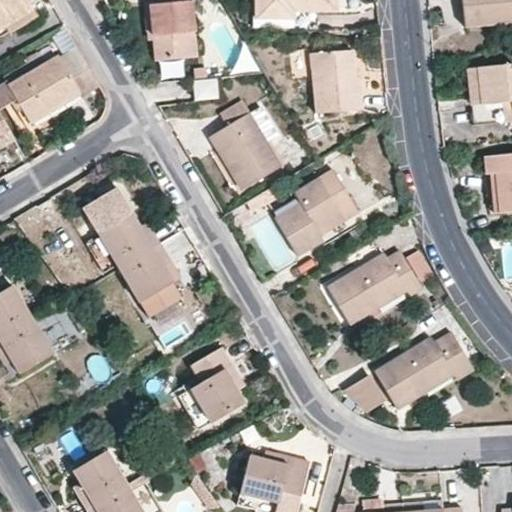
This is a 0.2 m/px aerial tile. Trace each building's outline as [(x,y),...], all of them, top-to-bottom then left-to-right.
[(26,0),(0,0),(0,28),(5,25),(32,9),(26,0)] [(144,3),(147,34),(152,34),(155,61),(197,57),(193,10),(192,0),(161,0),(162,1),(144,3)] [(257,29),(317,30),(318,15),(335,16),(335,9),(335,0),(257,0),(257,18),(257,29)] [(511,0),(461,0),(464,27),(511,22),(511,0)] [(36,16),(32,9),(5,25),(10,32),(36,16)] [(93,78),(76,47),(59,57),(77,87),(93,78)] [(362,110),(360,78),(354,78),(352,51),(311,54),(316,113),(362,110)] [(77,87),(59,57),(9,86),(17,101),(29,121),(36,117),(80,92),(77,87)] [(511,64),(478,68),(484,123),(511,119),(511,64)] [(478,68),(469,69),(474,124),(484,123),(478,68)] [(0,110),(17,101),(9,86),(6,81),(0,84),(0,110)] [(194,83),(195,100),(216,98),(214,82),(194,83)] [(218,151),(222,149),(232,165),(231,170),(243,188),(281,166),(244,102),(221,115),(227,126),(209,137),(218,151)] [(0,115),(0,147),(14,140),(0,115)] [(511,210),(511,154),(484,157),(486,174),(496,174),(500,211),(511,210)] [(333,171),(295,193),(300,204),(276,219),(297,256),(323,240),(318,230),(342,216),(346,221),(359,213),(333,171)] [(490,212),(500,211),(496,174),(486,174),(490,212)] [(119,268),(158,244),(148,226),(142,230),(132,214),(116,188),(83,208),(99,233),(119,268)] [(169,262),(158,244),(119,268),(140,302),(172,283),(162,267),(169,262)] [(378,307),(374,300),(402,284),(406,291),(409,295),(421,287),(400,252),(387,259),(384,254),(327,287),(341,310),(349,324),(378,307)] [(374,300),(378,307),(406,291),(402,284),(374,300)] [(0,338),(31,319),(11,286),(0,292),(0,338)] [(0,338),(0,359),(1,361),(8,357),(18,374),(52,354),(31,319),(0,338)] [(424,392),(421,386),(449,369),(453,376),(455,380),(474,369),(452,333),(434,343),(432,338),(407,353),(375,372),(396,408),(424,392)] [(190,365),(196,375),(200,383),(190,389),(210,423),(243,404),(234,387),(241,382),(221,348),(190,365)] [(421,386),(424,392),(453,376),(449,369),(421,386)] [(363,407),(381,397),(370,378),(360,382),(349,387),(363,407)] [(106,451),(73,471),(81,486),(74,490),(85,508),(126,484),(106,451)] [(240,494),(278,504),(281,493),(301,497),(309,463),(269,453),(267,460),(249,456),(240,494)] [(142,511),(126,484),(85,508),(86,511),(142,511)] [(297,511),(301,497),(281,493),(278,504),(276,511),(297,511)] [(381,500),(361,502),(362,511),(381,511),(381,506),(381,500)] [(354,511),(354,503),(338,504),(335,511),(354,511)] [(461,511),(461,509),(424,511),(423,503),(400,504),(401,511),(461,511)]
